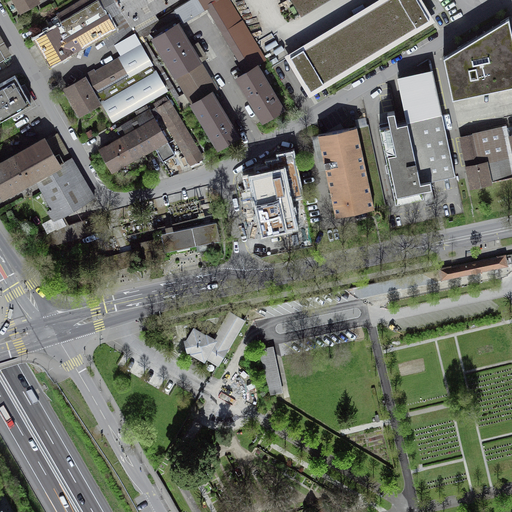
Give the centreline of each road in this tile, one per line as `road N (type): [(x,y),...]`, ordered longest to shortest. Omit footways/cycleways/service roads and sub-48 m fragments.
road 1 (residential): [(224,166),(132,196),(105,194),(0,16)]
road 2 (residential): [(504,0),(224,166)]
road 3 (secondary): [(247,280),(511,227)]
road 4 (secondary): [(50,330),(247,280)]
road 5 (motorway): [(92,511),(0,351)]
road 6 (motorway): [(0,395),(67,511)]
road 7 (unknown): [(264,0),(288,36),(358,0)]
